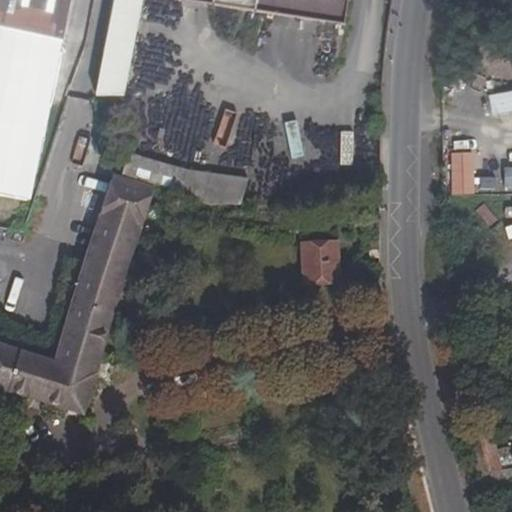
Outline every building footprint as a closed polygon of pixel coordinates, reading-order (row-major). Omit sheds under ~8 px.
[(0,0),(0,29),(63,42),(69,12),(70,0),(0,0)] [(115,0),(94,98),(124,96),(142,0),(115,0)] [(173,0),(211,5),(344,26),(348,0),(173,0)] [(511,86),(500,87),(500,75),(484,76),(485,110),(511,109),(511,86)] [(348,149),(349,116),(338,115),(337,148),(348,149)] [(278,122),(270,155),(297,161),(305,128),(278,122)] [(472,152),(451,153),(452,194),(473,193),(472,152)] [(161,164),(129,155),(120,178),(153,188),(161,164)] [(180,197),(186,171),(161,164),(153,188),(180,197)] [(0,390),(83,416),(151,199),(153,188),(120,178),(114,177),(54,364),(0,347),(0,390)] [(369,236),(369,259),(380,260),(380,236),(369,236)] [(339,282),(338,244),(303,247),(304,284),(339,282)] [(511,308),(496,317),(511,349),(511,308)] [(491,431),(469,437),(484,505),(511,495),(511,476),(506,450),(495,450),(491,431)]
